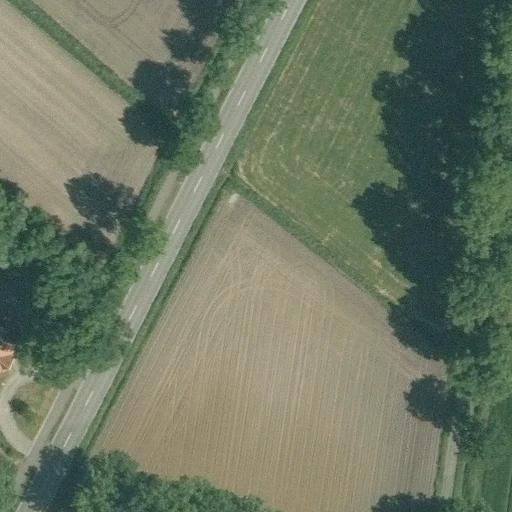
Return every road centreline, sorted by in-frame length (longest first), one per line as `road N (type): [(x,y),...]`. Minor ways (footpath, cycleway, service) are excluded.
road 1 (tertiary): [(285,0),(27,511)]
road 2 (unclassified): [(511,96),(449,511)]
